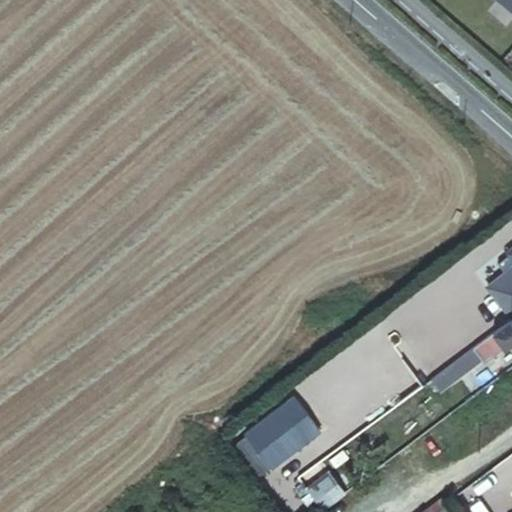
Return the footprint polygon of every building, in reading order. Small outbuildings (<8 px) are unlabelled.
[(511,0),(498,0),(511,12),(511,0)] [(482,286),(430,326),(448,350),(500,310),(482,286)] [(511,316),(398,404),(405,412),(432,391),(435,395),(481,359),(484,363),(504,348),(511,341),(511,316)] [(242,431),(270,467),(309,438),(280,401),(242,431)] [(438,402),(414,420),(423,431),(447,414),(438,402)] [(511,452),(490,469),(508,493),(511,489),(511,452)] [(483,511),(468,492),(450,506),(454,511),(483,511)]
